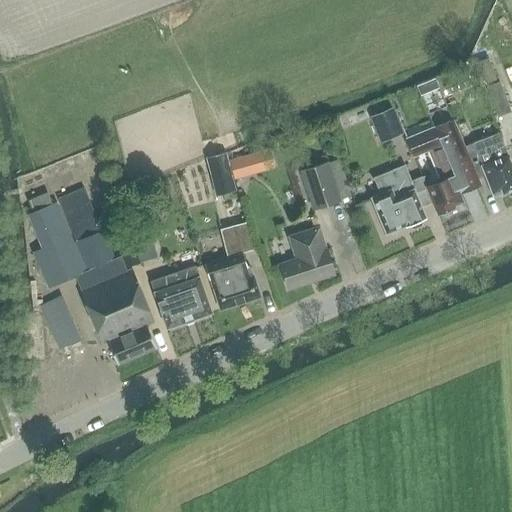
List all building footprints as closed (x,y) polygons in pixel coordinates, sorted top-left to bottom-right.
[(477,62),(485,83),(496,79),(488,58),(477,62)] [(439,76),(438,77),(442,88),(458,81),(456,75),(454,70),(439,76)] [(486,87),(498,117),(511,112),(500,82),(486,87)] [(386,141),(403,134),(392,107),(375,115),(386,141)] [(453,120),(434,127),(406,138),(414,156),(427,151),(439,180),(426,185),(432,202),(437,214),(439,213),(444,215),(451,212),(452,208),(454,207),(453,205),(462,201),(459,192),(461,191),(462,193),(476,187),(458,144),(462,142),(453,120)] [(480,185),(478,180),(485,176),(493,197),(511,189),(511,166),(507,155),(498,132),(464,146),(462,142),(458,144),(476,187),(480,185)] [(226,152),(211,156),(221,195),(236,191),(226,152)] [(247,155),(229,160),(234,179),(253,174),(247,155)] [(299,171),(312,211),(341,201),(341,200),(351,197),(339,159),(328,163),(328,161),(299,171)] [(426,185),(422,176),(411,181),(405,165),(374,178),(380,194),(371,197),(386,233),(405,225),(405,227),(408,225),(413,228),(421,225),(423,219),(426,218),(421,207),(432,202),(426,185)] [(83,186),(56,197),(87,270),(114,258),(83,186)] [(33,213),(28,215),(42,249),(33,253),(48,287),(54,284),(85,271),(56,203),(52,205),(47,193),(28,201),(33,213)] [(227,257),(205,264),(220,310),(260,297),(251,269),(249,266),(245,267),(241,253),(253,250),(246,222),(230,226),(238,254),(227,257)] [(147,224),(125,231),(128,241),(136,264),(140,263),(152,259),(157,257),(147,224)] [(280,264),(288,289),(334,273),(326,249),(324,250),(322,242),(324,242),(319,227),(288,236),(293,252),(294,252),(296,259),(280,264)] [(136,264),(128,241),(118,245),(125,267),(136,264)] [(150,281),(166,328),(185,322),(186,323),(193,320),(193,319),(211,313),(201,283),(207,281),(204,269),(202,263),(182,270),(150,281)] [(132,269),(80,291),(102,343),(108,341),(118,364),(156,348),(146,325),(154,321),(132,269)] [(61,296),(41,305),(60,349),(80,340),(61,296)]
